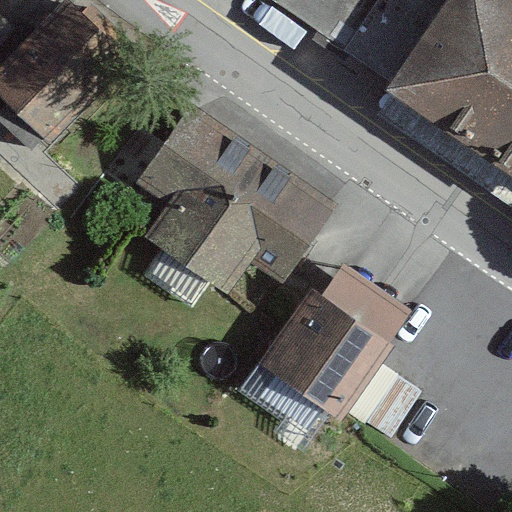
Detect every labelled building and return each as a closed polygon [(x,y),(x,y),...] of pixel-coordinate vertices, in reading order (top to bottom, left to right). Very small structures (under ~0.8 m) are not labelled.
[(68,0),(59,0),(30,28),(0,55),(0,96),(51,151),(136,72),(68,0)] [(368,0),(274,0),(273,3),(339,46),(368,0)] [(511,4),(506,0),(439,0),(383,83),(511,170),(511,4)] [(0,55),(30,28),(0,1),(0,55)] [(331,204),(184,112),(139,184),(171,203),(147,240),(227,290),(245,262),(280,285),(331,204)] [(387,348),(314,300),(269,367),(342,416),(387,348)]
